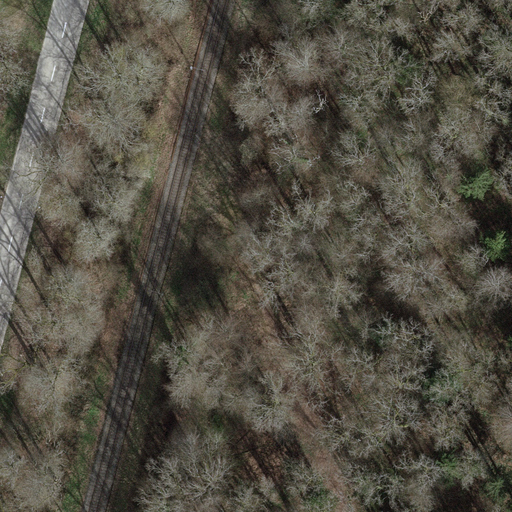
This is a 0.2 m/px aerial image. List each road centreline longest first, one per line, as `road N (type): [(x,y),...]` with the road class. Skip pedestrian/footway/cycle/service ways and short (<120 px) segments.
road 1 (track): [(223,205),(343,511)]
road 2 (tertiary): [(0,298),(73,0)]
